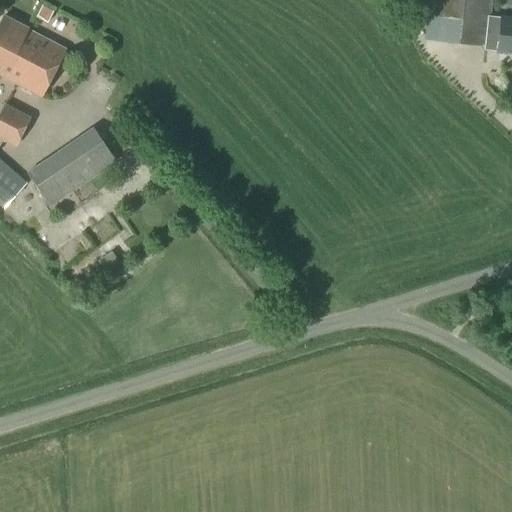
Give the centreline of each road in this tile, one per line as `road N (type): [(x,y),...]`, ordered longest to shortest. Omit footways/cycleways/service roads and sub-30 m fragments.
road 1 (unclassified): [(0,426),(371,313)]
road 2 (unknown): [(299,335),(119,122),(91,107),(52,119)]
road 3 (unknown): [(511,126),(375,0)]
road 4 (unclassified): [(371,313),(452,344),(511,384)]
road 5 (unclassified): [(371,313),(511,267)]
